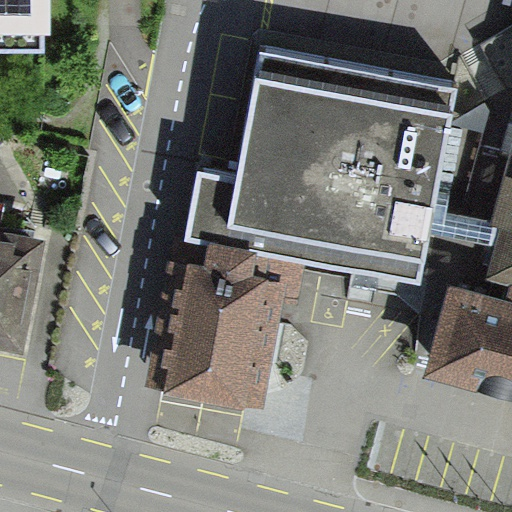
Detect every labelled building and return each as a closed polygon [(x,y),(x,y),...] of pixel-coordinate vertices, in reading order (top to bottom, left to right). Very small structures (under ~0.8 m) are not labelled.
[(0,0),(0,41),(46,42),(46,0),(0,0)] [(419,276),(455,91),(449,89),(259,52),(235,174),(205,168),(192,232),(213,236),(261,245),(419,276)] [(511,384),(511,195),(491,301),(459,293),(441,366),(511,384)] [(160,378),(249,396),(274,274),(256,271),(261,245),(213,236),(208,262),(184,258),(160,378)] [(0,355),(21,359),(37,256),(0,249),(0,355)]
